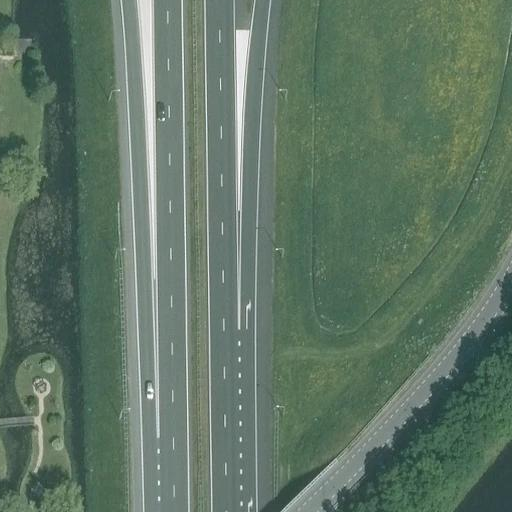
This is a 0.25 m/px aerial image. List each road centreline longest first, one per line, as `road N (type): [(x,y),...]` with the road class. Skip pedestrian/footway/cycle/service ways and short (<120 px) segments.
road 1 (motorway): [(131,0),(173,436)]
road 2 (motorway): [(167,0),(173,436)]
road 3 (motorway): [(222,329),(252,167),(263,0)]
road 4 (motorway): [(222,329),(219,0)]
road 5 (tertiary): [(308,511),(429,388),(511,285)]
road 6 (motorway): [(225,511),(222,329)]
